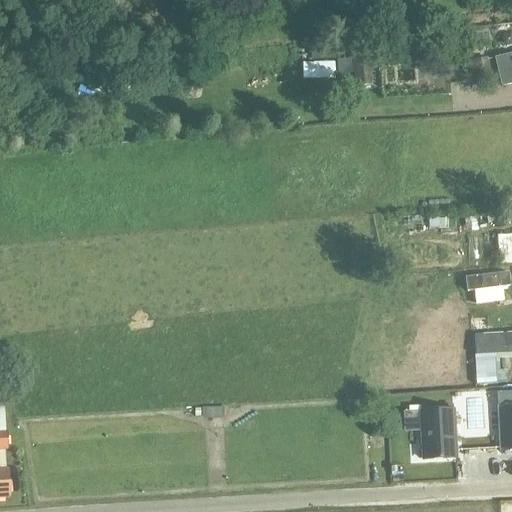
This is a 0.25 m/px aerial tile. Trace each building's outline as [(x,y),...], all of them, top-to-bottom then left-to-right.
[(418,37),(402,38),(403,57),(419,55),(418,37)] [(352,49),(356,89),(373,87),(370,62),(378,60),(377,47),(352,49)] [(511,55),(494,59),(501,88),(511,85),(511,55)] [(469,64),(474,87),(493,83),(488,59),(469,64)] [(511,206),(494,210),(496,225),(511,222),(511,206)] [(511,236),(498,237),(500,266),(507,265),(511,264),(511,236)] [(511,336),(490,338),(474,339),(475,358),(491,357),(511,355),(511,336)] [(511,392),(498,393),(502,453),(511,452),(511,392)] [(453,412),(420,414),(424,461),(456,459),(453,412)] [(0,434),(0,452),(9,452),(8,434),(0,434)] [(8,471),(0,471),(0,500),(10,500),(8,471)]
